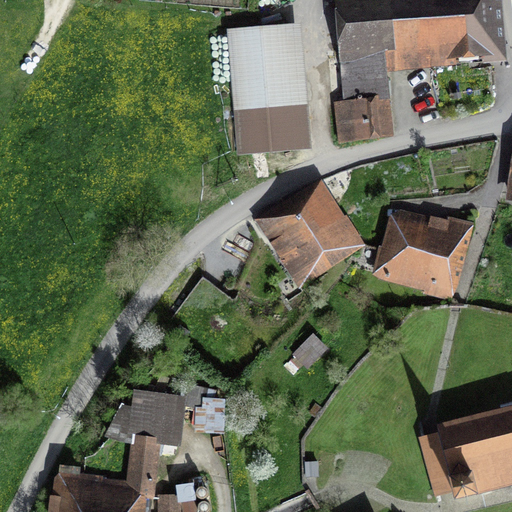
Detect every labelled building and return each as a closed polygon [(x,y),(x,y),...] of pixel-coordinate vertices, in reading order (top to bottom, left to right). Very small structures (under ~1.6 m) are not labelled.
[(342,0),(350,101),(381,98),(390,98),(386,56),(502,48),(498,0),(342,0)] [(305,34),(234,39),(242,158),(313,153),(305,34)] [(384,135),(381,98),(350,101),(338,101),(340,138),(384,135)] [(336,218),(313,183),(279,206),(282,210),(264,222),(285,254),(282,256),(301,285),(364,244),(343,213),(336,218)] [(471,238),(399,218),(384,273),(414,281),(417,273),(458,284),(471,238)] [(135,389),(129,428),(174,434),(180,395),(135,389)] [(501,410),(437,425),(456,496),(476,491),(477,493),(511,483),(511,402),(500,406),(501,410)] [(148,511),(157,437),(133,435),(128,481),(58,473),(54,511),(148,511)] [(157,511),(181,511),(181,499),(177,499),(177,491),(157,492),(157,511)]
